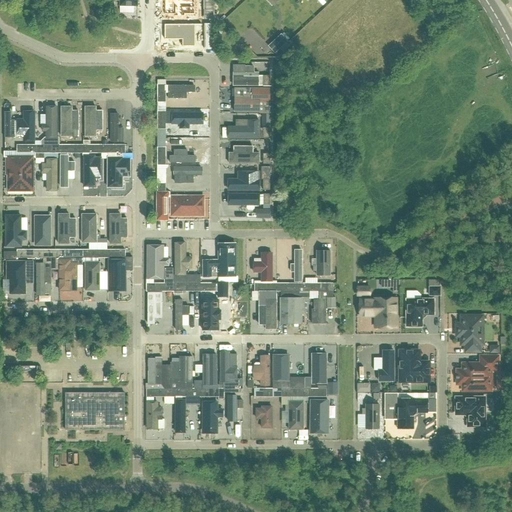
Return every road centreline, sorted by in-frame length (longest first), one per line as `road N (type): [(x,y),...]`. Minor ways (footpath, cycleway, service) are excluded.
road 1 (residential): [(374,446),(442,440),(437,339),(137,339)]
road 2 (residential): [(136,445),(374,446)]
road 3 (residential): [(151,59),(209,59),(214,235)]
road 4 (residential): [(0,26),(63,59),(138,59)]
road 5 (residential): [(0,202),(137,201)]
road 6 (unclassified): [(137,486),(0,487)]
road 7 (residential): [(0,306),(136,306)]
